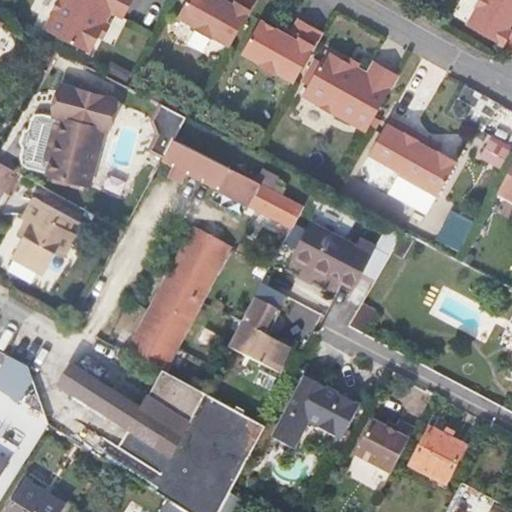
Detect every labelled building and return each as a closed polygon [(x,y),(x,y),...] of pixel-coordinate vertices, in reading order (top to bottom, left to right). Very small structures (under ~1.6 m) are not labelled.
[(120,22),(131,0),(57,0),(49,17),(52,19),(45,32),(89,54),(96,40),(103,27),(109,16),(120,22)] [(225,0),(225,1),(224,0),(187,0),(179,16),(197,27),(196,30),(210,37),(212,34),(230,44),(251,5),(254,0),(225,0)] [(479,7),(474,15),(468,25),(511,49),(511,0),(479,0),(476,5),(479,7)] [(298,21),(294,29),(293,32),(290,37),(283,34),(260,22),(243,53),(263,64),(261,66),(275,75),(278,71),(295,80),(316,41),(321,32),(298,21)] [(109,30),(103,27),(96,40),(102,43),(109,30)] [(286,28),(283,34),(290,37),(293,32),(286,28)] [(374,60),(368,69),(367,71),(329,50),(304,94),(319,102),(317,105),(336,115),(337,112),(368,129),(394,83),(399,73),(374,60)] [(345,57),(357,63),(359,59),(348,53),(345,57)] [(84,201),(120,120),(71,98),(67,107),(68,108),(69,109),(70,111),(71,112),(71,114),(72,115),(72,117),(72,118),(71,120),(67,129),(65,128),(57,146),(54,144),(46,163),(51,165),(44,183),(84,201)] [(67,107),(60,125),(65,128),(67,129),(71,120),(72,118),(72,117),(72,115),(71,114),(71,112),(70,111),(69,109),(68,108),(67,107)] [(410,139),(415,130),(390,116),(370,152),(401,169),(399,172),(438,194),(456,161),(438,151),(436,154),(410,139)] [(441,145),(415,130),(410,139),(436,154),(438,151),(441,145)] [(288,227),(301,203),(170,136),(157,160),(288,227)] [(511,203),(511,166),(497,196),(511,203)] [(54,257),(75,220),(32,195),(20,215),(27,220),(8,254),(38,272),(49,254),(54,257)] [(370,280),(384,252),(357,237),(352,245),(307,221),(289,255),(351,288),(359,274),(370,280)] [(192,226),(125,353),(158,370),(224,243),(192,226)] [(284,299),(258,285),(251,298),(277,312),(284,299)] [(277,312),(251,298),(250,301),(227,343),(244,352),(241,356),(274,374),(287,350),(264,338),(277,312)] [(80,319),(73,316),(69,324),(75,327),(80,319)] [(228,493),(261,431),(200,395),(159,370),(139,408),(68,367),(56,387),(172,459),(228,493)] [(338,442),(356,406),(301,378),(283,413),(338,442)] [(387,475),(410,430),(395,423),(389,433),(368,423),(351,457),(387,475)] [(238,511),(244,503),(228,493),(172,459),(125,431),(114,448),(71,424),(61,438),(182,511),(238,511)] [(407,466),(441,484),(462,448),(447,439),(450,433),(441,429),(438,435),(427,429),(407,466)] [(58,511),(61,508),(24,485),(6,511),(58,511)]
